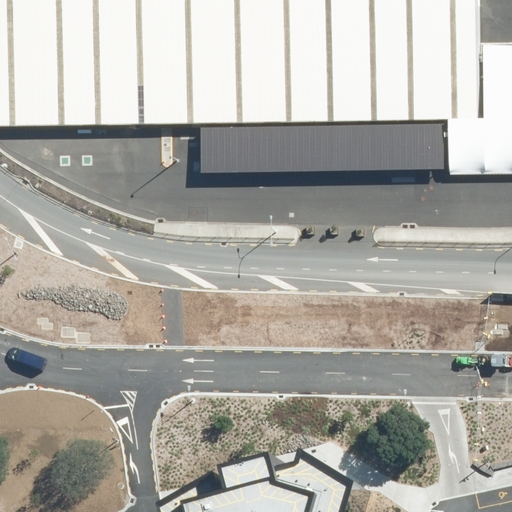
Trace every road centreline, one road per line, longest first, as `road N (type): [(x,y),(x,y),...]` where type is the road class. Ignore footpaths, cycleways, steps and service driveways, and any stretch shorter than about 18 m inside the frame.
road 1 (unclassified): [(511,278),(180,261),(84,229),(0,178)]
road 2 (tertiary): [(511,378),(76,371),(24,358)]
